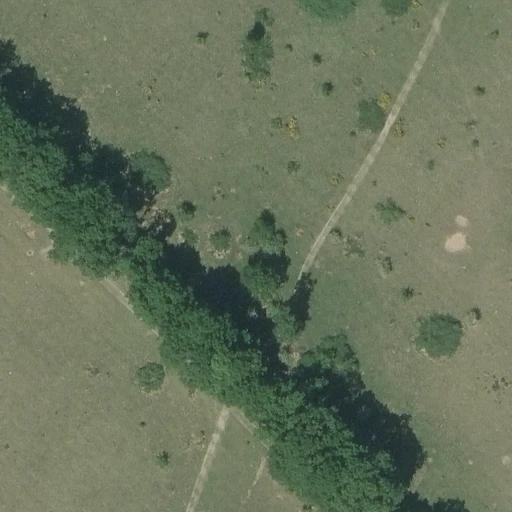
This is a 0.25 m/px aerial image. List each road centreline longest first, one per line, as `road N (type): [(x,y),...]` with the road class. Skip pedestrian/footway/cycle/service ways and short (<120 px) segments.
road 1 (track): [(188,511),(227,404),(291,307),(305,264),(396,109),(447,0)]
road 2 (track): [(329,511),(0,182)]
